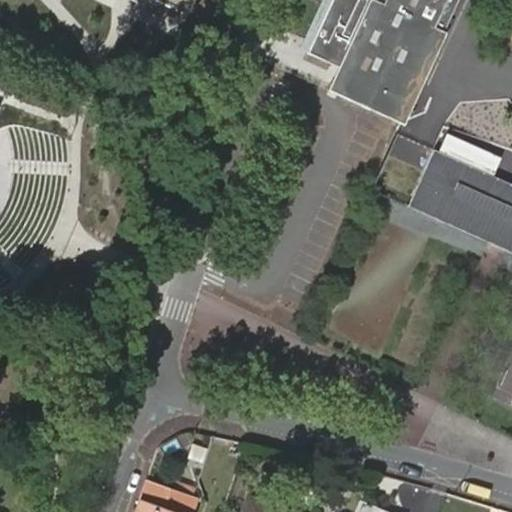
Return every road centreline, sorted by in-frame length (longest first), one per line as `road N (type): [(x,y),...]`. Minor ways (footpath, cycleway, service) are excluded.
road 1 (residential): [(511,487),(149,391)]
road 2 (residential): [(260,75),(149,391)]
road 3 (residential): [(149,391),(107,511)]
